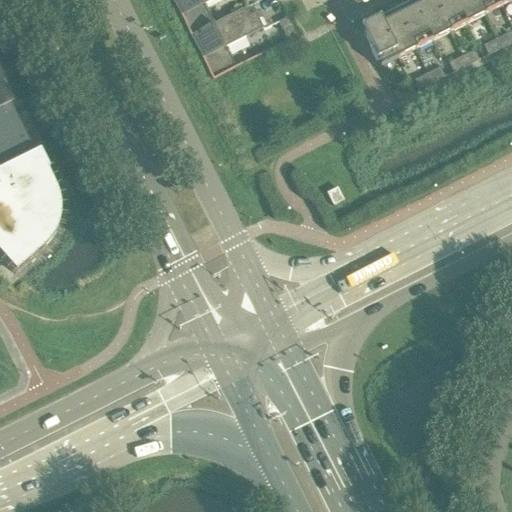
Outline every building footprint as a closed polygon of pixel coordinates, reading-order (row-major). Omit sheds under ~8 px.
[(171,0),(191,37),(214,25),(204,6),(215,0),(171,0)] [(380,69),(511,2),(511,0),(418,0),(375,22),(370,13),(355,21),(380,69)] [(256,15),(246,18),(242,11),(214,25),(191,37),(213,81),(236,70),(225,48),(263,30),(256,15)] [(288,43),(299,38),(295,30),(290,25),(287,20),(278,23),(288,43)] [(501,51),(511,44),(511,40),(509,34),(496,40),(501,51)] [(488,57),(501,51),(496,40),(483,47),(488,57)] [(466,68),(479,61),(474,51),(461,58),(466,68)] [(453,74),(466,68),(461,58),(448,64),(453,74)] [(432,85),(445,79),(440,68),(427,75),(432,85)] [(419,92),(432,85),(427,75),(414,82),(419,92)] [(0,83),(0,111),(9,107),(14,104),(3,83),(0,83)] [(397,103),(415,94),(410,84),(392,93),(397,103)] [(0,258),(15,276),(43,251),(55,236),(60,218),(58,199),(55,190),(47,174),(48,173),(39,154),(34,156),(9,107),(0,111),(0,258)] [(333,207),(344,202),(337,189),(327,195),(333,207)]
